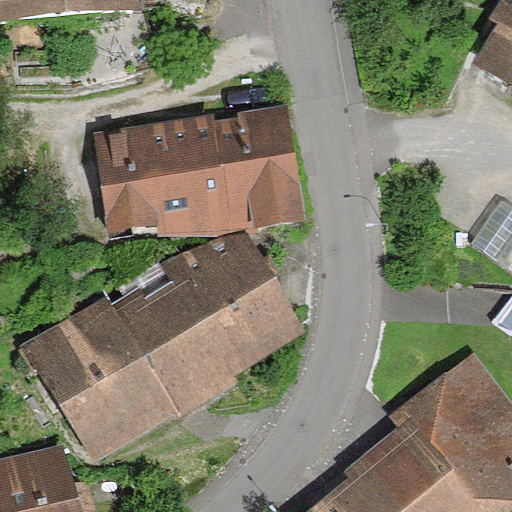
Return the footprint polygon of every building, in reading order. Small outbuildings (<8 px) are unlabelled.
[(0,0),(0,24),(142,15),(141,0),(0,0)] [(511,0),(508,0),(510,0),(497,20),(504,26),(479,66),(501,80),(511,87),(511,0)] [(291,106),(95,134),(109,241),(157,233),(157,238),(230,236),(243,236),(257,235),(306,227),(291,106)] [(111,310),(177,417),(181,423),(239,387),(237,384),(308,340),(264,269),(243,236),(230,236),(111,310)] [(62,411),(95,467),(177,417),(111,310),(106,302),(28,354),(62,411)] [(402,432),(412,424),(481,511),(511,511),(511,404),(474,356),(393,419),(402,432)] [(323,511),(481,511),(412,424),(402,432),(355,469),(364,480),(323,511)] [(94,511),(88,484),(77,486),(69,449),(0,465),(0,511),(94,511)]
